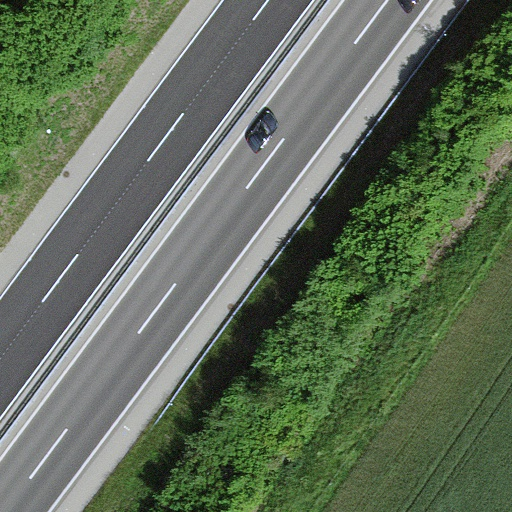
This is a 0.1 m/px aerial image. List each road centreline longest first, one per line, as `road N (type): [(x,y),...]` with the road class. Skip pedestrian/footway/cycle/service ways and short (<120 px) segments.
road 1 (motorway): [(4,511),(387,0)]
road 2 (motorway): [(268,0),(0,358)]
